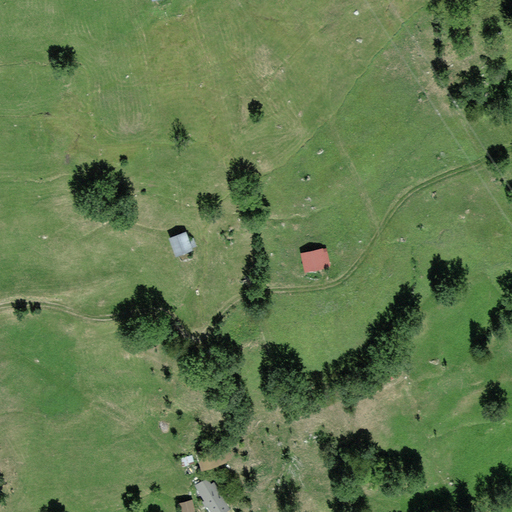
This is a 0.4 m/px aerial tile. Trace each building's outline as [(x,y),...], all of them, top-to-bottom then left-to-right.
[(197,247),(189,229),(170,237),(178,255),(197,247)] [(328,246),(304,252),(308,271),(332,265),(328,246)] [(217,447),(200,452),(205,471),(222,467),(217,447)] [(230,511),(236,508),(211,477),(198,487),(218,511),(230,511)] [(199,511),(196,499),(183,502),(184,511),(199,511)]
